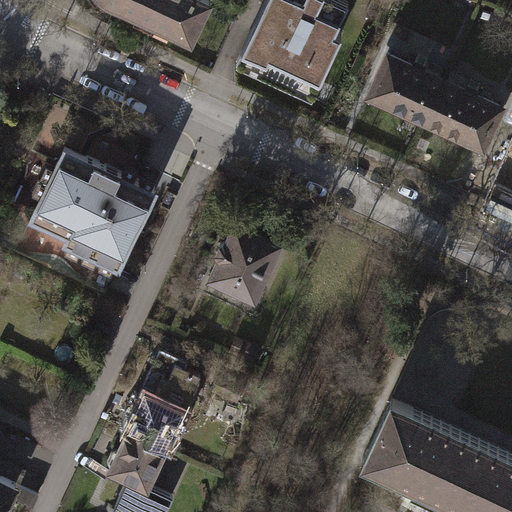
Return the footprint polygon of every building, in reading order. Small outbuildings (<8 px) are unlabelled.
[(107,0),(118,12),(200,40),(213,0),(107,0)] [(263,0),(241,47),(317,83),(342,31),(335,28),(345,7),(329,0),(263,0)] [(368,92),(425,118),(444,77),(388,51),(368,92)] [(425,118),(482,145),(501,104),(444,77),(425,118)] [(154,185),(65,144),(31,215),(69,233),(65,239),(117,263),(154,185)] [(277,242),(235,222),(226,241),(220,240),(216,251),(219,255),(210,276),(253,295),(255,291),(261,290),(265,279),(262,275),(277,242)] [(136,410),(127,430),(164,446),(182,406),(193,410),(199,372),(185,366),(187,360),(164,349),(156,365),(151,363),(142,382),(156,388),(153,394),(145,390),(144,394),(136,394),(132,403),(136,410)] [(243,385),(220,375),(214,389),(237,399),(243,385)] [(511,511),(511,450),(393,395),(365,455),(486,511),(511,511)] [(147,482),(164,446),(127,430),(119,447),(111,448),(108,457),(111,465),(110,467),(128,475),(110,511),(163,511),(172,494),(147,482)] [(0,511),(14,481),(0,474),(0,511)] [(37,492),(20,484),(15,495),(32,503),(37,492)]
